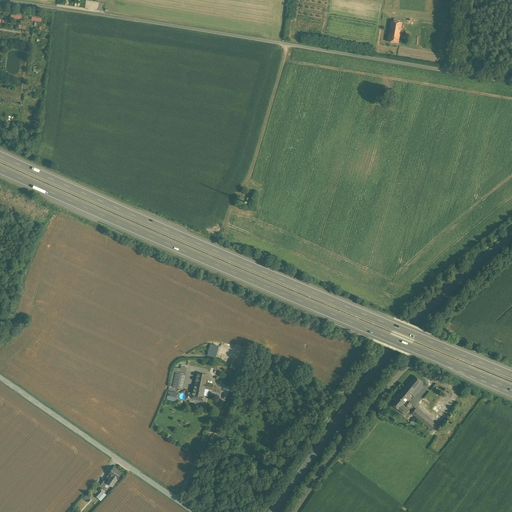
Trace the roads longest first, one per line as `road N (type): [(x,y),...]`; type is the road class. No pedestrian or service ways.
road 1 (motorway): [(0,168),(511,389)]
road 2 (motorway): [(511,375),(0,155)]
road 3 (unclassified): [(0,0),(451,72)]
road 4 (secondary): [(511,235),(410,325),(272,511)]
road 5 (tertiary): [(0,377),(194,511)]
road 6 (track): [(289,44),(248,179),(225,224)]
